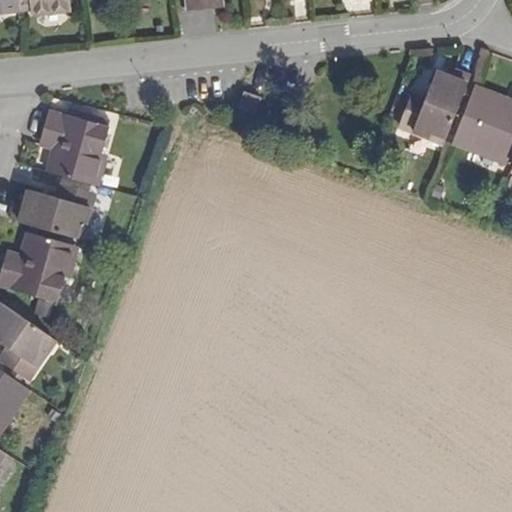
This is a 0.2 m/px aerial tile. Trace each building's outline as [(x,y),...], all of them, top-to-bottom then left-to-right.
[(0,0),(0,11),(18,9),(17,0),(0,0)] [(17,0),(18,9),(33,7),(34,14),(65,11),(63,0),(17,0)] [(185,0),(187,13),(211,11),(210,0),(185,0)] [(210,0),(211,11),(219,11),(218,0),(210,0)] [(430,0),(399,0),(399,3),(413,2),(414,9),(431,6),(430,0)] [(451,134),(476,79),(462,73),(459,79),(445,73),(433,97),(429,104),(418,99),(410,113),(421,120),(417,125),(435,136),(435,135),(439,128),(451,134)] [(433,97),(423,91),(418,99),(429,104),(433,97)] [(255,117),(263,100),(248,93),(240,111),(255,117)] [(494,107),(497,101),(478,93),(454,148),(498,165),(504,151),(511,154),(511,122),(501,119),(504,111),(494,107)] [(511,107),(497,101),(494,107),(504,111),(501,119),(511,122),(511,107)] [(407,120),(417,126),(417,125),(421,120),(410,113),(407,120)] [(109,160),(115,136),(59,119),(51,145),(62,149),(59,160),(54,178),(101,193),(109,160)] [(448,142),(451,134),(439,128),(435,135),(448,142)] [(59,160),(62,149),(51,145),(47,156),(59,160)] [(506,168),(511,155),(511,154),(504,151),(498,165),(506,168)] [(107,195),(115,162),(109,160),(101,193),(107,195)] [(71,193),(63,191),(58,204),(66,207),(71,193)] [(82,213),(87,199),(71,193),(66,207),(58,204),(35,196),(27,212),(19,210),(14,225),(75,244),(81,227),(89,230),(92,216),(82,213)] [(92,216),(96,202),(87,199),(82,213),(92,216)] [(75,244),(84,247),(89,230),(81,227),(75,244)] [(65,283),(75,250),(32,236),(24,259),(21,269),(8,265),(0,289),(0,292),(57,310),(65,283)] [(72,285),(81,252),(75,250),(65,283),(72,285)] [(21,269),(24,259),(11,255),(8,265),(21,269)] [(38,355),(48,341),(0,305),(0,347),(6,352),(14,358),(4,370),(18,381),(27,368),(35,374),(45,360),(38,355)] [(45,360),(55,347),(48,341),(38,355),(45,360)] [(6,352),(0,360),(0,367),(4,370),(14,358),(6,352)] [(18,381),(26,386),(35,374),(27,368),(18,381)] [(0,425),(7,431),(31,397),(0,374),(0,425)] [(0,479),(11,464),(3,458),(0,461),(0,479)]
